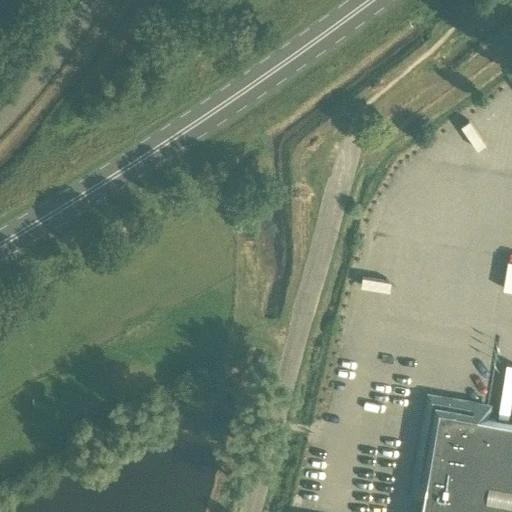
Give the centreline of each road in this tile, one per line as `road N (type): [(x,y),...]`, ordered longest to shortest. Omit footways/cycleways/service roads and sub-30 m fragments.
road 1 (primary): [(0,246),(369,0)]
road 2 (residential): [(250,511),(360,118)]
road 3 (unclassified): [(0,120),(93,0)]
